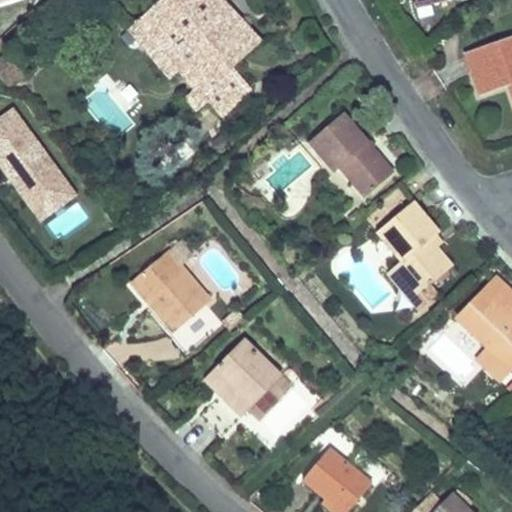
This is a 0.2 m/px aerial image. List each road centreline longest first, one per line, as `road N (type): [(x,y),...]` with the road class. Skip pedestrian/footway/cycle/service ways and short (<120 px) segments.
road 1 (residential): [(228,511),(173,463),(0,252)]
road 2 (residential): [(341,0),(458,174),(511,237)]
